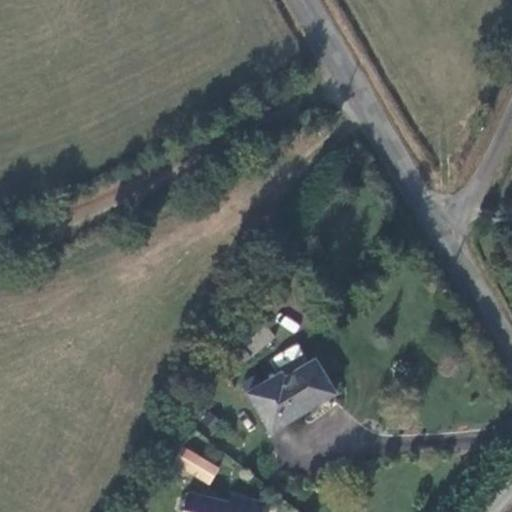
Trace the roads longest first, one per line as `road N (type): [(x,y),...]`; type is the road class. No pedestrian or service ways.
road 1 (unclassified): [(307,0),(450,237)]
road 2 (unclassified): [(450,237),(511,109)]
road 3 (unclassified): [(450,237),(511,350)]
